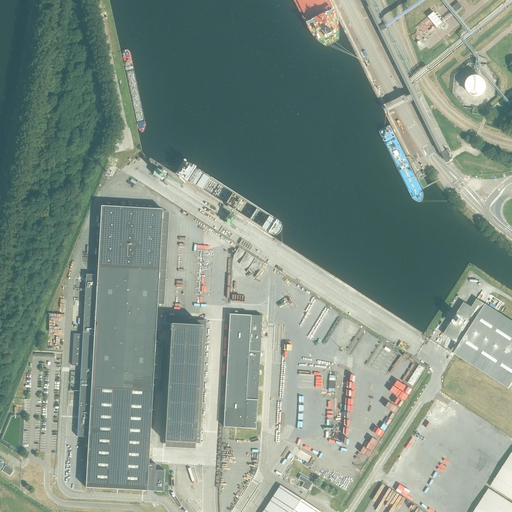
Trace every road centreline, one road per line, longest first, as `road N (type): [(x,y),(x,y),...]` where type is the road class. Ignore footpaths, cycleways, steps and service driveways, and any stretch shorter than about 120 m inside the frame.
road 1 (unclassified): [(0,224),(40,0)]
road 2 (unclassified): [(463,185),(416,132),(347,0)]
road 3 (unclassified): [(349,511),(436,379),(438,363),(427,351)]
road 4 (unclassified): [(97,0),(128,147)]
